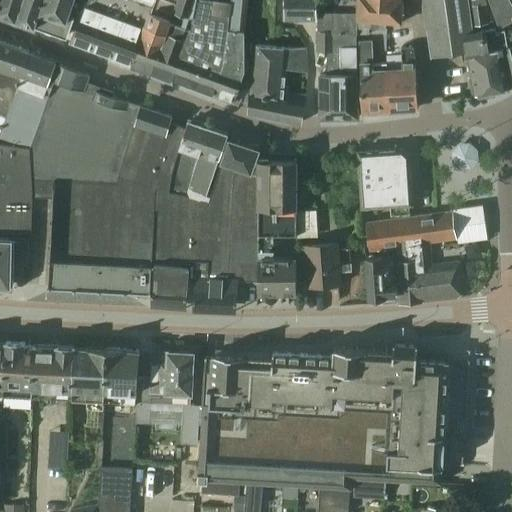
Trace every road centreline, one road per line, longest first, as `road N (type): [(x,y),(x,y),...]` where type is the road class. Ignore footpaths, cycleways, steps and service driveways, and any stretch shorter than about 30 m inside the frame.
road 1 (residential): [(0,313),(243,325),(511,308)]
road 2 (residential): [(511,295),(504,119),(511,111)]
road 3 (residential): [(511,504),(505,504),(511,325)]
